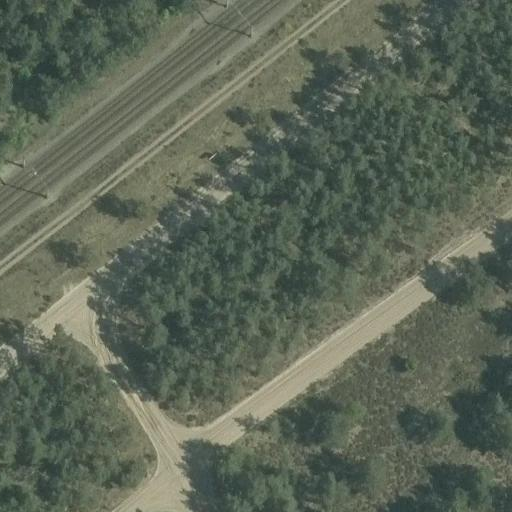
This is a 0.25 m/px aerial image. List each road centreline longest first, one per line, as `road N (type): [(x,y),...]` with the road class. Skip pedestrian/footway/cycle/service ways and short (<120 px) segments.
road 1 (track): [(0,361),(457,0)]
road 2 (track): [(511,224),(132,511)]
road 3 (track): [(0,268),(344,0)]
road 4 (unknown): [(188,469),(79,299)]
